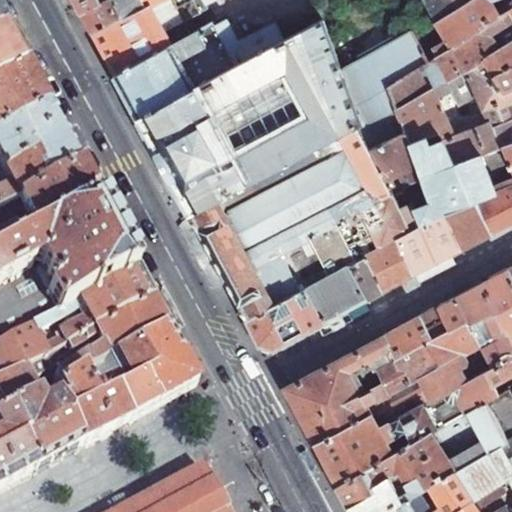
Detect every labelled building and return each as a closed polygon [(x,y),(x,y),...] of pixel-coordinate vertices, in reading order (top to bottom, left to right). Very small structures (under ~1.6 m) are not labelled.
[(104,0),(76,0),(83,12),(106,1),(104,0)] [(107,0),(106,1),(83,12),(88,22),(93,33),(124,17),(113,0),(107,0)] [(124,17),(93,33),(109,61),(187,20),(209,8),(208,4),(205,0),(189,0),(187,1),(179,6),(175,0),(144,0),(148,5),(124,17)] [(113,0),(124,17),(148,5),(144,0),(113,0)] [(205,0),(208,4),(214,0),(263,0),(274,21),(238,38),(227,17),(216,22),(239,67),(324,20),(314,0),(205,0)] [(511,0),(465,0),(459,4),(435,18),(432,14),(407,31),(427,62),(511,7),(511,0)] [(424,0),(432,14),(435,18),(459,4),(465,0),(424,0)] [(511,7),(427,62),(387,87),(396,110),(448,79),(462,71),(474,63),(511,40),(511,7)] [(187,20),(109,61),(112,68),(116,74),(195,33),(187,20)] [(239,67),(139,118),(142,124),(191,213),(358,124),(370,147),(405,132),(396,110),(387,87),(427,62),(407,31),(351,61),(339,66),(324,20),(239,67)] [(134,108),(139,118),(239,67),(216,22),(195,33),(116,74),(134,108)] [(8,46),(3,37),(0,38),(0,87),(23,75),(8,46)] [(511,40),(474,63),(478,67),(486,63),(490,73),(492,71),(496,76),(511,67),(511,40)] [(511,87),(502,91),(486,75),(478,67),(474,63),(462,71),(467,79),(471,77),(477,92),(476,93),(488,120),(452,133),(437,96),(449,89),(451,88),(448,79),(396,110),(405,132),(409,143),(438,129),(455,163),(511,139),(511,100),(511,99),(511,98),(511,87)] [(511,67),(496,76),(492,71),(490,73),(486,75),(502,91),(511,87),(511,67)] [(457,104),(476,93),(477,92),(471,77),(467,79),(462,71),(448,79),(451,88),(449,89),(457,104)] [(34,94),(23,75),(0,87),(0,139),(45,116),(34,94)] [(50,124),(45,116),(0,139),(0,215),(76,174),(50,124)] [(358,124),(191,213),(206,240),(227,279),(391,193),(370,147),(358,124)] [(511,139),(455,163),(438,129),(409,143),(422,176),(433,203),(443,199),(464,246),(484,236),(489,233),(511,220),(511,139)] [(419,269),(438,259),(405,183),(422,176),(409,143),(405,132),(370,147),(391,193),(409,230),(398,236),(413,272),(419,269)] [(85,191),(76,174),(0,215),(0,261),(96,211),(93,206),(85,191)] [(458,249),(464,246),(443,199),(433,203),(422,176),(405,183),(438,259),(458,249)] [(391,193),(227,279),(248,319),(325,276),(333,291),(316,302),(325,319),(367,296),(350,263),(365,255),(382,288),(413,272),(398,236),(409,230),(391,193)] [(0,349),(28,334),(131,278),(100,219),(96,211),(0,261),(0,349)] [(365,255),(350,263),(367,296),(375,292),(382,288),(365,255)] [(496,277),(483,284),(511,339),(511,356),(491,368),(488,370),(496,384),(511,375),(511,275),(509,270),(496,277)] [(325,276),(248,319),(261,342),(268,344),(275,346),(325,319),(316,302),(333,291),(325,276)] [(145,305),(131,278),(28,334),(44,363),(47,362),(52,371),(46,375),(55,393),(56,392),(80,379),(161,335),(158,329),(145,305)] [(468,292),(455,299),(469,323),(480,346),(484,351),(491,368),(511,356),(511,339),(483,284),(468,292)] [(446,304),(439,308),(451,332),(469,323),(455,299),(446,304)] [(429,313),(420,318),(432,341),(427,344),(440,368),(457,359),(461,368),(469,363),(465,354),(480,346),(469,323),(451,332),(439,308),(429,313)] [(409,323),(402,327),(415,351),(427,344),(432,341),(420,318),(409,323)] [(402,327),(385,337),(397,360),(415,351),(402,327)] [(44,363),(28,334),(0,349),(0,422),(6,420),(31,406),(55,393),(46,375),(52,371),(47,362),(44,363)] [(114,399),(127,426),(181,396),(188,390),(186,381),(161,335),(80,379),(96,408),(114,399)] [(370,345),(294,386),(292,390),(289,395),(312,436),(315,443),(372,413),(371,411),(367,404),(375,400),(376,402),(381,399),(424,377),(440,368),(427,344),(415,351),(397,360),(385,337),(370,345)] [(474,357),(476,363),(482,373),(488,370),(491,368),(484,351),(474,357)] [(457,359),(440,368),(424,377),(437,400),(449,423),(501,393),(496,384),(488,370),(482,373),(468,381),(463,370),(461,368),(457,359)] [(482,373),(476,363),(463,370),(468,381),(482,373)] [(372,413),(315,443),(328,468),(338,486),(351,511),(386,511),(455,473),(433,431),(436,430),(424,406),(437,400),(424,377),(381,399),(384,403),(371,411),(372,413)] [(80,379),(56,392),(66,411),(58,416),(78,452),(82,450),(99,441),(118,431),(127,426),(114,399),(96,408),(80,379)] [(455,473),(474,502),(492,492),(498,493),(507,507),(508,511),(511,511),(511,388),(511,387),(501,393),(449,423),(437,400),(424,406),(436,430),(433,431),(455,473)] [(78,452),(58,416),(55,409),(37,419),(31,406),(6,420),(21,450),(18,452),(31,478),(54,465),(78,452)] [(21,450),(6,420),(0,422),(0,494),(22,483),(31,478),(18,452),(21,450)] [(201,472),(125,511),(222,511),(218,503),(201,472)] [(455,473),(386,511),(480,511),(474,502),(455,473)]
